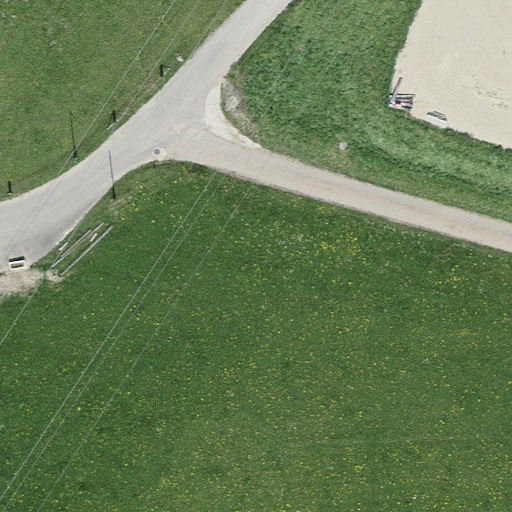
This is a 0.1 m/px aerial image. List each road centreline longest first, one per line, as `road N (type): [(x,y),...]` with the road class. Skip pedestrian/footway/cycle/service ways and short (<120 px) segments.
road 1 (track): [(146,131),(511,235)]
road 2 (unclassified): [(0,221),(70,193),(146,131),(269,0)]
